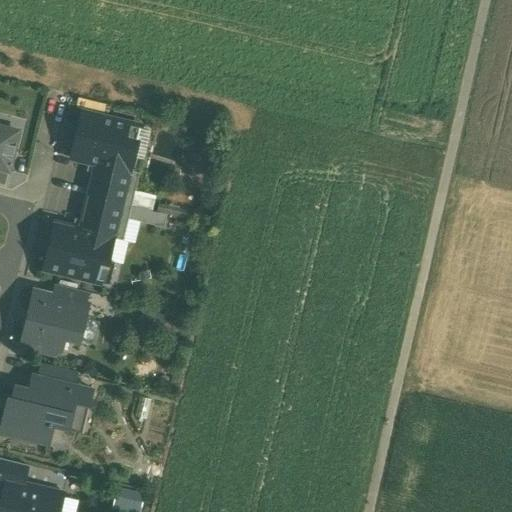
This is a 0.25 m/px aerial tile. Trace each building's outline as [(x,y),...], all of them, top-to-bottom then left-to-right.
[(134,125),(82,113),(71,159),(96,165),(128,173),(129,172),(136,143),(130,141),(134,125)] [(17,132),(0,128),(0,169),(7,171),(17,132)] [(128,173),(96,165),(88,196),(131,206),(139,174),(129,172),(128,173)] [(131,206),(88,196),(80,230),(112,238),(112,239),(122,241),(128,219),(131,206)] [(194,214),(159,205),(157,213),(166,215),(192,221),(194,214)] [(157,213),(131,206),(128,219),(163,228),(166,215),(157,213)] [(80,230),(55,223),(43,270),(109,285),(114,263),(107,261),(112,239),(112,238),(80,230)] [(87,293),(55,285),(52,296),(34,292),(20,346),(54,355),(60,351),(63,339),(78,342),(87,305),(85,304),(87,293)] [(141,325),(153,328),(156,315),(144,312),(141,325)] [(42,365),(39,377),(75,386),(78,373),(42,365)] [(32,376),(29,390),(15,386),(11,400),(8,399),(0,429),(0,434),(47,446),(52,427),(68,430),(71,415),(85,418),(88,407),(92,390),(75,386),(39,377),(32,376)] [(135,417),(145,420),(150,401),(140,399),(135,417)] [(27,466),(0,459),(0,484),(5,486),(21,490),(23,485),(27,466)] [(58,511),(63,494),(23,485),(21,490),(5,486),(0,505),(0,511),(58,511)] [(116,491),(114,503),(140,509),(143,496),(116,491)]
